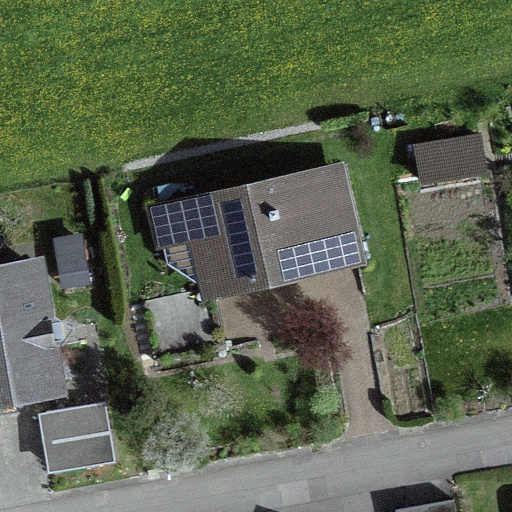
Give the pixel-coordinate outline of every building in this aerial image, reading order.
[(417,152),(423,181),(484,171),(479,140),(417,152)] [(195,281),(206,278),(208,289),(212,288),(356,256),(337,171),(155,211),(166,262),(195,281)] [(0,393),(55,384),(35,266),(0,271),(0,393)] [(156,362),(224,347),(212,288),(208,289),(143,303),(156,362)] [(115,461),(105,401),(46,411),(56,470),(115,461)] [(395,510),(395,511),(455,511),(453,499),(395,510)]
